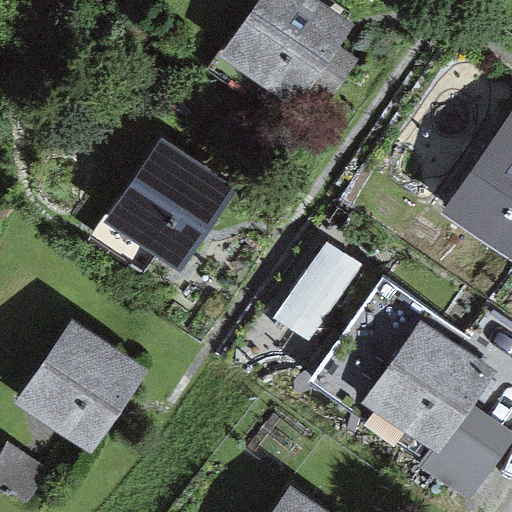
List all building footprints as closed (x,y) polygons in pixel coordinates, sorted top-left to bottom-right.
[(342,22),(311,0),(264,0),(229,50),(292,95),(302,80),(322,94),(346,60),(325,45),(342,22)] [(511,144),(499,135),(451,205),(511,246),(511,144)] [(226,188),(165,145),(117,213),(179,256),(226,188)] [(315,337),(363,256),(328,235),(280,316),(315,337)] [(486,371),(422,326),(372,396),(437,442),(486,371)] [(75,328),(28,394),(88,436),(135,369),(75,328)] [(48,466),(7,441),(0,453),(0,486),(26,502),(48,466)] [(321,511),(292,491),(277,511),(321,511)]
